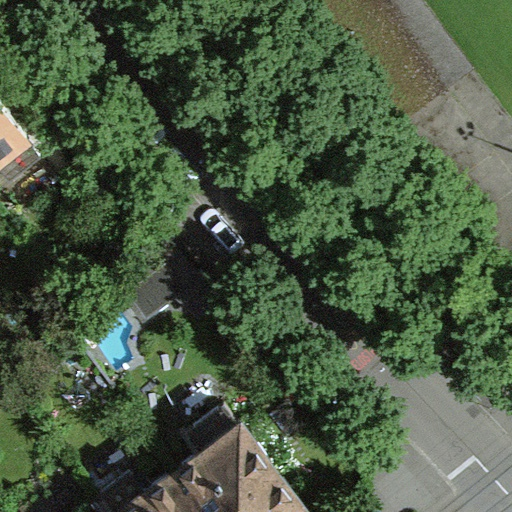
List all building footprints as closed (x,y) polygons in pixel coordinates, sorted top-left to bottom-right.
[(383,0),(294,0),(305,13),(385,119),(441,76),(383,0)] [(0,160),(9,173),(40,150),(0,95),(0,160)] [(141,311),(174,286),(196,270),(198,269),(175,242),(120,282),(141,311)] [(223,398),(188,424),(202,443),(174,464),(209,511),(302,511),(309,508),(240,415),(237,417),(223,398)] [(94,494),(107,511),(209,511),(174,464),(142,487),(129,469),(94,494)] [(107,511),(94,494),(69,511),(107,511)]
